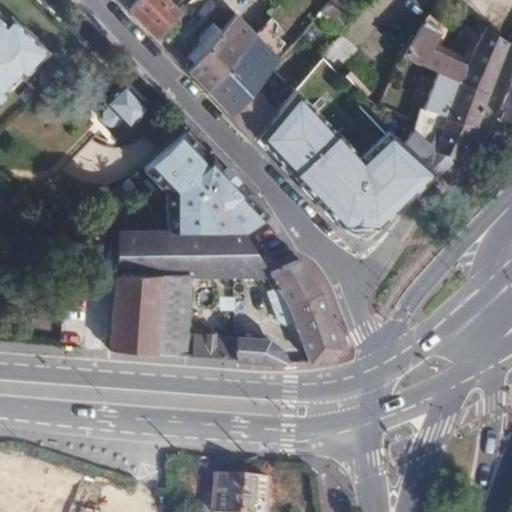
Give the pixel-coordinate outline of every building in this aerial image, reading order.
[(135,0),(128,9),(156,39),(177,14),(163,0),(135,0)] [(316,12),(337,30),(348,18),(325,0),(316,12)] [(225,9),(184,56),(191,62),(232,14),(225,9)] [(185,69),(207,93),(212,88),(253,35),(232,14),(191,62),(185,69)] [(284,30),(295,39),(308,22),(298,14),(284,30)] [(4,15),(0,18),(0,80),(13,67),(18,72),(40,49),(4,15)] [(455,88),(481,105),(506,42),(479,25),(463,64),(426,49),(436,36),(421,24),(398,52),(414,64),(455,88)] [(223,109),(230,117),(253,89),(277,60),(253,35),(212,88),(228,105),(223,109)] [(358,101),(361,97),(362,96),(341,75),(337,78),(315,57),(273,110),(266,119),(276,129),(262,147),(298,184),(305,178),(313,186),(306,193),(314,201),(329,216),(345,229),(345,222),(360,222),(364,223),(365,229),(372,225),(429,170),(401,143),(358,101)] [(0,91),(18,72),(13,67),(0,80),(0,91)] [(500,111),(498,117),(511,123),(511,76),(497,109),(500,111)] [(122,118),(128,123),(148,105),(125,80),(105,99),(109,104),(106,107),(103,110),(103,115),(103,117),(109,122),(118,122),(122,118)] [(443,118),(470,133),(481,105),(455,88),(443,118)] [(230,117),(251,139),(266,119),(273,110),(253,89),(230,117)] [(465,142),(470,133),(443,118),(436,146),(416,127),(401,143),(429,170),(434,175),(457,152),(458,151),(465,142)] [(179,130),(166,144),(176,154),(190,141),(179,130)] [(492,130),(486,149),(499,154),(504,139),(506,134),(492,130)] [(166,144),(140,169),(164,194),(166,230),(241,230),(264,215),(258,207),(242,192),(244,190),(217,162),(213,166),(201,154),(190,141),(176,154),(166,144)] [(213,166),(217,162),(205,150),(201,154),(213,166)] [(305,178),(298,184),(306,193),(313,186),(305,178)] [(359,231),(365,229),(364,223),(360,222),(345,222),(345,229),(346,230),(352,231),(359,231)] [(166,230),(117,229),(108,349),(125,350),(204,357),(283,362),(277,345),(265,339),(184,332),(188,273),(263,275),(262,273),(259,265),(241,230),(166,230)] [(296,259),(292,261),(271,270),(262,273),(263,275),(270,289),(276,288),(307,278),(296,259)] [(267,261),(259,265),(262,273),(271,270),(267,261)] [(315,293),(307,278),(276,288),(284,303),(315,293)] [(284,303),(276,288),(270,289),(264,292),(275,322),(279,324),(284,324),(289,323),(291,322),(307,362),(330,362),(336,348),(315,293),(284,303)] [(0,499),(29,504),(37,460),(0,453),(0,499)] [(265,511),(266,469),(210,467),(209,509),(265,511)]
